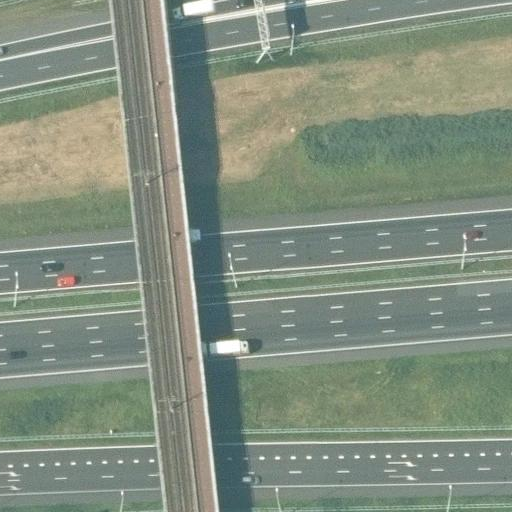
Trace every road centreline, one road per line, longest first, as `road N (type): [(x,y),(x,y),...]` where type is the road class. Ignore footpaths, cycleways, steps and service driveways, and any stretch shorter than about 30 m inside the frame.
road 1 (motorway): [(0,349),(511,305)]
road 2 (motorway): [(511,219),(0,255)]
road 3 (motorway): [(0,476),(511,459)]
road 4 (motorway): [(423,0),(0,72)]
road 5 (motorway): [(272,0),(0,66)]
